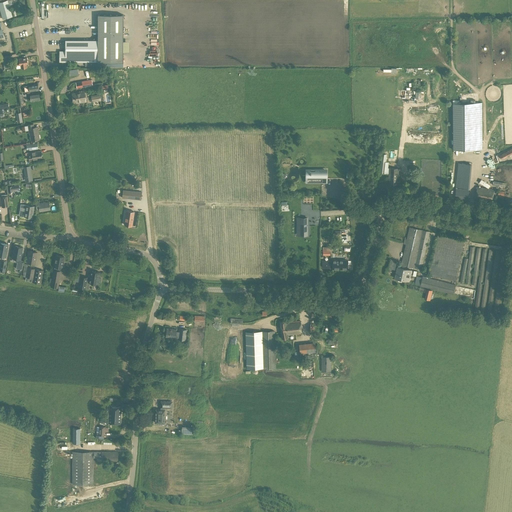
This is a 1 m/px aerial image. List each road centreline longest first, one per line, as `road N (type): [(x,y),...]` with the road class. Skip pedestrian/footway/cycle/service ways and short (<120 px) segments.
road 1 (unclassified): [(160,289),(358,294),(386,208),(511,217)]
road 2 (unclassified): [(72,236),(32,0)]
road 3 (unclassified): [(128,511),(140,367),(160,289)]
